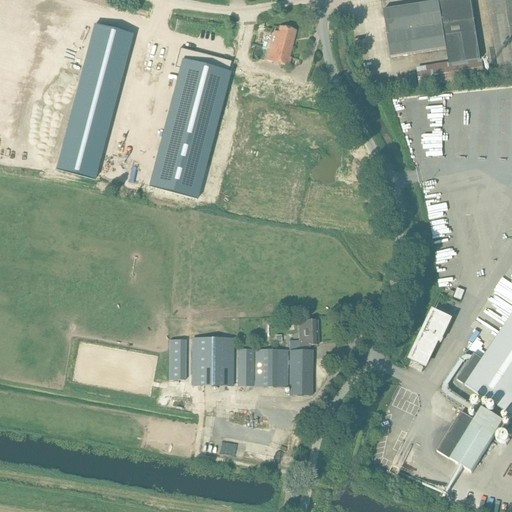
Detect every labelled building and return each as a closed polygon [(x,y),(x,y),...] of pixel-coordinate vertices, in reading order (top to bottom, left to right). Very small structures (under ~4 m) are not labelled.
[(470,0),(447,0),(393,9),(383,10),(391,58),(447,49),(449,66),(417,71),(420,87),(469,79),(485,77),(482,60),(481,60),(470,0)] [(511,0),(487,0),(500,74),(511,72),(511,0)] [(278,33),(274,32),(266,61),(289,67),(291,58),(289,58),(296,31),(280,27),(278,33)] [(181,68),(150,187),(198,200),(231,74),(227,73),(230,62),(180,48),(175,66),(181,68)] [(231,82),(247,86),(250,72),(234,68),(231,82)] [(257,91),(256,98),(287,106),(288,99),(302,103),(306,86),(251,73),(247,88),(257,91)] [(448,264),(453,264),(453,257),(443,258),(442,243),(437,243),(438,267),(445,267),(445,258),(447,258),(448,264)] [(447,298),(444,304),(455,309),(457,305),(458,303),(447,298)] [(433,313),(411,359),(425,366),(438,340),(440,341),(449,321),(433,313)] [(474,355),(457,381),(465,386),(511,417),(511,315),(482,360),(474,355)] [(289,396),(302,396),(312,396),(312,352),(300,352),(300,347),(318,345),(317,321),(302,322),(298,322),(299,342),(289,341),(289,351),(289,361),(288,361),(288,351),(258,350),(257,387),(288,387),(288,365),(289,365),(289,396)] [(195,338),(193,385),(233,386),(234,339),(195,338)] [(168,381),(185,381),(186,341),(169,341),(168,381)] [(240,386),(254,386),(254,350),(240,350),(240,386)] [(437,452),(445,458),(472,474),(503,422),(482,409),(475,421),(461,413),(437,452)] [(216,457),(234,460),(236,444),(219,441),(216,457)]
